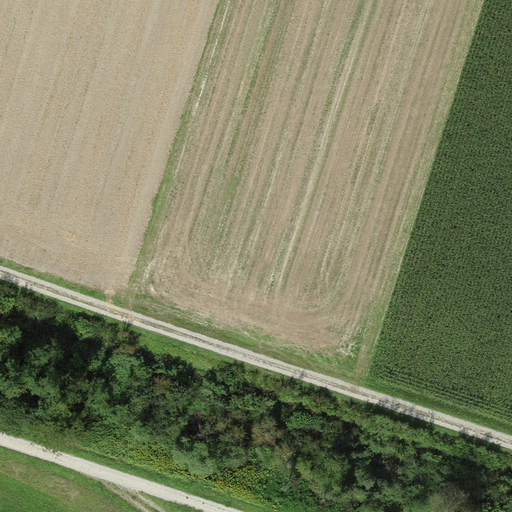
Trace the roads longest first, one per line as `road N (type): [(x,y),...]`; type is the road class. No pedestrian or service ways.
road 1 (track): [(0,268),(511,441)]
road 2 (track): [(0,443),(213,511)]
